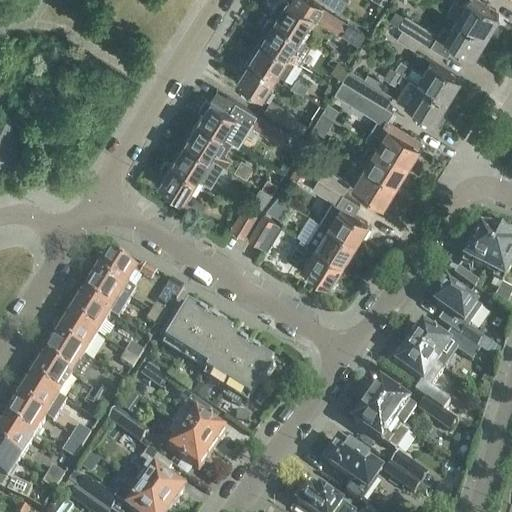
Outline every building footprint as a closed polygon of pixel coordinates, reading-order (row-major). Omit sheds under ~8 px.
[(287,0),(275,20),(300,36),(304,38),(310,29),(306,26),(313,15),(288,0),(287,0)] [(322,0),(341,11),(348,0),(347,0),(322,0)] [(458,20),(487,37),(500,16),(473,0),(469,0),(465,7),(454,0),(453,0),(446,13),(458,20)] [(347,22),(322,7),(316,17),(341,32),(347,22)] [(293,47),(300,36),(275,20),(262,41),(294,61),(316,74),(321,66),(306,57),(307,55),(293,47)] [(473,59),(487,37),(458,20),(451,31),(444,27),(438,37),(445,41),(473,59)] [(415,52),(421,42),(404,32),(398,41),(415,52)] [(249,61),(274,77),(282,82),(294,61),(262,41),(249,61)] [(268,87),(274,77),(249,61),(237,81),(266,99),(272,90),(268,87)] [(400,61),(395,69),(419,84),(448,101),(461,80),(432,62),(424,76),(400,61)] [(356,72),(348,85),(360,92),(368,80),(356,72)] [(297,79),(291,87),(303,95),(308,86),(297,79)] [(360,92),(348,85),(343,81),(335,95),(378,122),(367,140),(377,147),(408,166),(416,153),(420,147),(422,142),(389,122),(395,112),(387,107),(387,108),(365,95),(360,92)] [(372,84),(365,95),(387,108),(387,107),(394,97),(372,84)] [(448,101),(419,84),(406,105),(435,122),(448,101)] [(217,89),(211,99),(199,119),(224,135),(238,144),(250,124),(265,133),(265,132),(283,143),(289,133),(217,89)] [(263,111),(289,127),(296,116),(270,100),(263,111)] [(328,107),(327,109),(324,113),(335,120),(339,114),(328,107)] [(336,121),(335,120),(324,113),(312,133),(318,137),(320,134),(325,137),(336,121)] [(0,115),(0,169),(19,166),(9,114),(0,115)] [(199,119),(184,142),(210,158),(224,135),(199,119)] [(184,142),(171,163),(197,179),(210,158),(184,142)] [(377,147),(365,167),(395,187),(408,166),(377,147)] [(254,166),(241,158),(233,171),(246,179),(254,166)] [(197,179),(171,163),(158,184),(184,200),(197,179)] [(290,175),(300,181),(306,171),(296,164),(290,175)] [(395,187),(365,167),(353,186),(383,205),(395,187)] [(317,168),(313,175),(319,179),(344,194),(350,184),(326,169),(324,172),(317,168)] [(269,193),(275,183),(265,177),(259,187),(269,193)] [(344,194),(319,179),(313,189),(333,202),(321,222),(355,243),(361,235),(363,236),(369,228),(366,226),(368,224),(354,215),(360,205),(344,194)] [(269,194),(259,187),(251,200),(261,206),(269,194)] [(279,218),(289,204),(278,195),(267,210),(279,218)] [(243,237),(256,215),(243,207),(230,229),(243,237)] [(263,216),(248,240),(259,246),(269,230),(277,235),(282,227),(263,216)] [(355,243),(321,222),(308,243),(342,264),(344,262),(346,263),(352,255),(349,253),(355,243)] [(489,233),(481,229),(463,266),(472,271),(475,265),(486,270),(503,236),(490,230),(489,233)] [(511,240),(503,236),(486,270),(496,275),(493,281),(502,286),(494,303),(504,310),(511,293),(511,290),(503,286),(511,267),(511,240)] [(342,264),(308,243),(295,262),(319,278),(317,282),(326,287),(328,283),(329,284),(342,264)] [(108,256),(95,277),(131,299),(136,291),(129,287),(137,274),(108,256)] [(156,272),(145,265),(139,274),(151,282),(156,272)] [(455,275),(475,289),(478,283),(459,269),(455,275)] [(83,298),(111,316),(118,320),(131,299),(95,277),(83,298)] [(170,309),(183,289),(171,281),(158,301),(170,309)] [(439,324),(452,332),(477,349),(483,340),(469,330),(483,310),(449,287),(442,295),(439,296),(435,301),(436,304),(435,306),(446,314),(439,324)] [(83,298),(69,318),(93,334),(94,334),(102,321),(106,324),(111,316),(83,298)] [(156,305),(151,312),(163,320),(168,312),(156,305)] [(232,333),(213,322),(187,306),(186,308),(180,305),(161,336),(167,340),(165,342),(208,369),(209,369),(229,336),(230,337),(232,333)] [(158,328),(163,320),(151,312),(146,321),(158,328)] [(94,334),(93,334),(69,318),(57,339),(81,354),(88,342),(92,345),(97,336),(94,334)] [(415,338),(409,346),(445,371),(458,353),(472,363),(480,352),(477,349),(452,332),(445,342),(421,326),(417,326),(413,332),(414,337),(415,338)] [(268,360),(230,337),(229,336),(209,369),(208,369),(206,372),(251,400),(259,386),(260,387),(261,385),(262,386),(274,370),(265,365),(268,360)] [(57,339),(44,360),(68,375),(76,363),(80,365),(85,356),(82,354),(81,355),(57,339)] [(131,345),(126,353),(137,361),(142,353),(131,345)] [(445,371),(409,346),(403,355),(401,354),(397,355),(393,360),(394,365),(431,391),(445,371)] [(137,361),(126,353),(120,362),(132,370),(137,361)] [(72,377),(68,375),(44,360),(31,381),(55,396),(63,384),(66,386),(72,377)] [(160,391),(168,380),(148,367),(141,377),(160,391)] [(495,381),(486,375),(479,385),(488,391),(495,381)] [(31,381),(18,402),(46,419),(46,420),(53,424),(67,402),(60,398),(55,396),(31,381)] [(198,384),(191,393),(202,401),(208,392),(198,384)] [(367,403),(366,404),(402,428),(415,409),(380,384),(374,392),(371,393),(367,399),(367,403)] [(105,387),(99,395),(111,402),(116,394),(105,387)] [(169,422),(183,431),(212,452),(218,443),(221,443),(224,439),(224,435),(226,433),(213,423),(218,415),(184,391),(175,404),(180,407),(169,422)] [(433,392),(427,402),(450,419),(457,409),(433,392)] [(111,402),(99,395),(94,403),(105,411),(111,402)] [(121,408),(127,413),(136,400),(130,395),(121,408)] [(456,423),(450,419),(427,402),(426,401),(418,411),(449,433),(456,423)] [(5,422),(30,437),(37,425),(41,428),(46,420),(46,419),(18,402),(5,422)] [(402,428),(366,404),(365,405),(362,406),(358,411),(358,416),(353,423),(388,448),(402,428)] [(115,410),(108,421),(141,444),(148,434),(115,410)] [(248,412),(236,411),(235,421),(247,422),(248,412)] [(34,440),(30,437),(5,422),(0,430),(0,448),(17,458),(24,446),(28,449),(34,440)] [(78,428),(73,436),(85,444),(90,435),(78,428)] [(212,452),(183,431),(169,451),(182,461),(185,463),(198,472),(199,469),(203,469),(206,464),(206,460),(212,452)] [(85,444),(73,436),(62,453),(74,460),(85,444)] [(354,484),(347,494),(360,504),(382,473),(354,454),(354,453),(347,448),(347,449),(339,443),(332,452),(330,452),(326,459),(327,461),(325,464),(354,484)] [(17,458),(0,448),(0,477),(7,482),(21,460),(17,458)] [(135,486),(170,511),(171,510),(174,509),(179,503),(179,500),(184,492),(165,478),(172,468),(149,451),(136,468),(143,474),(135,486)] [(80,467),(90,474),(99,461),(90,454),(80,467)] [(391,465),(420,487),(428,477),(399,455),(391,465)] [(420,487),(391,465),(385,475),(414,496),(420,487)] [(59,484),(64,476),(53,469),(48,477),(59,484)] [(59,484),(48,477),(43,484),(55,492),(59,484)] [(78,489),(109,511),(111,511),(118,502),(85,479),(78,489)] [(8,494),(27,502),(32,490),(13,482),(8,494)] [(307,492),(305,491),(304,492),(301,493),(297,498),(298,502),(297,503),(308,511),(350,511),(322,492),(322,491),(312,484),(307,492)] [(169,511),(170,511),(135,486),(120,505),(129,511),(169,511)] [(109,511),(78,489),(70,500),(87,511),(109,511)]
